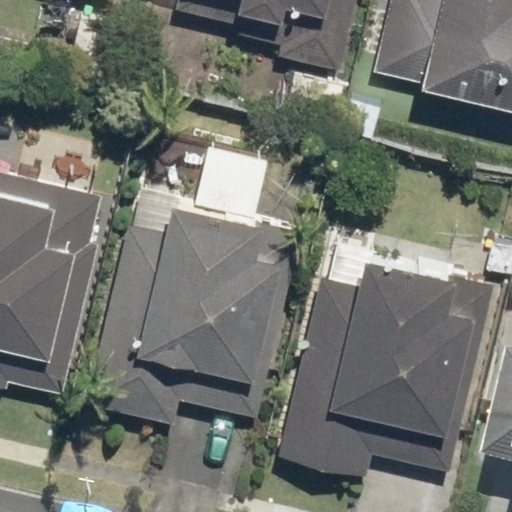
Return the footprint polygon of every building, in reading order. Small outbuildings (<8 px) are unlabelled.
[(182,0),(181,8),(241,20),(238,36),(344,57),(355,0),(182,0)] [(511,0),(383,0),(369,66),(511,97),(511,0)] [(157,219),(125,212),(97,355),(125,360),(115,409),(172,421),(176,400),(253,416),(286,252),(250,245),(268,157),(204,144),(193,195),(163,189),(157,219)] [(100,180),(0,161),(0,376),(68,390),(96,236),(90,235),(100,180)] [(447,266),(363,249),(357,277),(317,268),(277,456),(361,473),(365,454),(442,470),(476,308),(440,300),(447,266)] [(511,361),(506,360),(485,463),(511,469),(511,361)]
